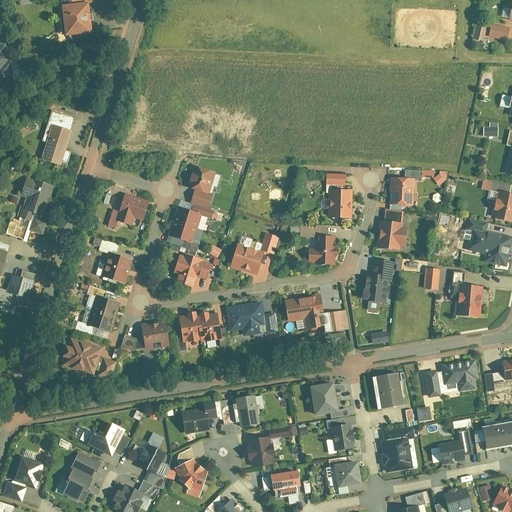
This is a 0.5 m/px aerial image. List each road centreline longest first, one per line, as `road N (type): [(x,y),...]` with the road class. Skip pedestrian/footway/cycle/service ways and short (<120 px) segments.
road 1 (residential): [(370,183),(349,274),(161,307),(136,304),(168,193),(92,170)]
road 2 (residential): [(351,365),(23,424),(6,420)]
road 3 (residential): [(92,170),(6,420)]
road 4 (residential): [(144,0),(92,170)]
road 5 (residential): [(511,334),(351,365)]
road 6 (residential): [(511,469),(375,498)]
road 7 (residential): [(351,365),(375,498)]
